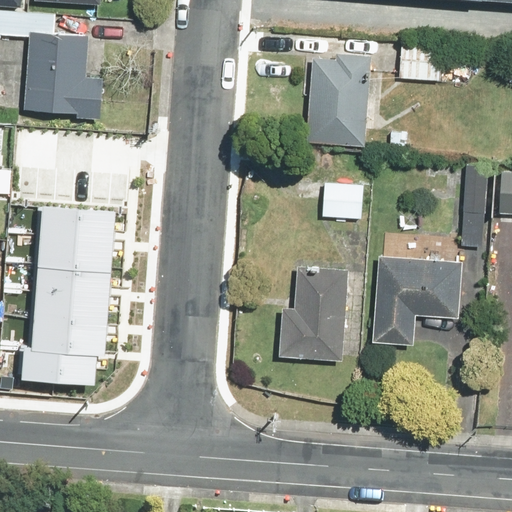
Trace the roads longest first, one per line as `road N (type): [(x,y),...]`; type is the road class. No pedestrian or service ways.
road 1 (residential): [(181,454),(213,0)]
road 2 (residential): [(181,454),(511,478)]
road 3 (unknown): [(240,0),(511,22)]
road 4 (residential): [(0,440),(181,454)]
